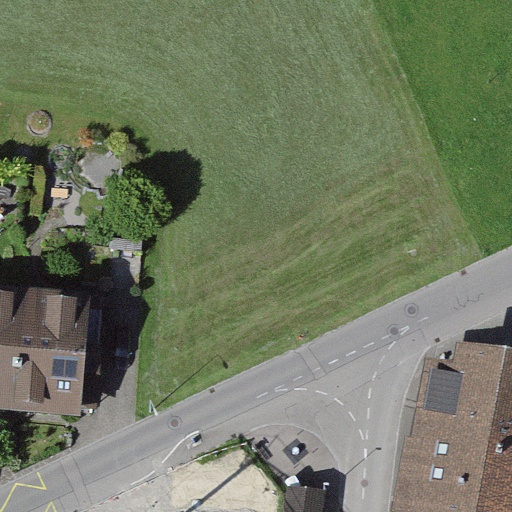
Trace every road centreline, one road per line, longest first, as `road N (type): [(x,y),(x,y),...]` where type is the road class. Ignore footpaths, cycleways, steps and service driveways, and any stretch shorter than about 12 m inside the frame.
road 1 (tertiary): [(350,378),(276,390),(186,423),(17,511)]
road 2 (tertiary): [(511,281),(411,328),(350,378)]
road 3 (unclassified): [(363,511),(367,457),(350,378)]
